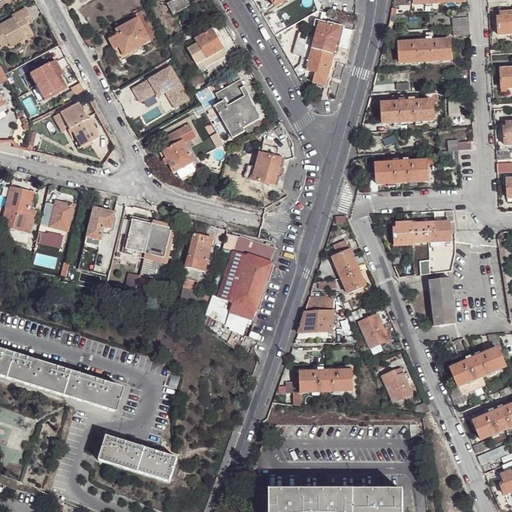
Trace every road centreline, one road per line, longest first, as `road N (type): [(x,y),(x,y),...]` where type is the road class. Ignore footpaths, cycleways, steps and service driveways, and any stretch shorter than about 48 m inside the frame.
road 1 (residential): [(352,203),(487,511)]
road 2 (residential): [(219,511),(315,235)]
road 3 (residential): [(48,0),(150,192)]
road 4 (residential): [(489,196),(480,0)]
road 5 (residential): [(235,0),(334,168)]
road 6 (residential): [(334,168),(377,0)]
road 7 (residential): [(150,192),(315,235)]
road 8 (residential): [(0,162),(150,192)]
road 9 (residential): [(352,203),(489,196)]
